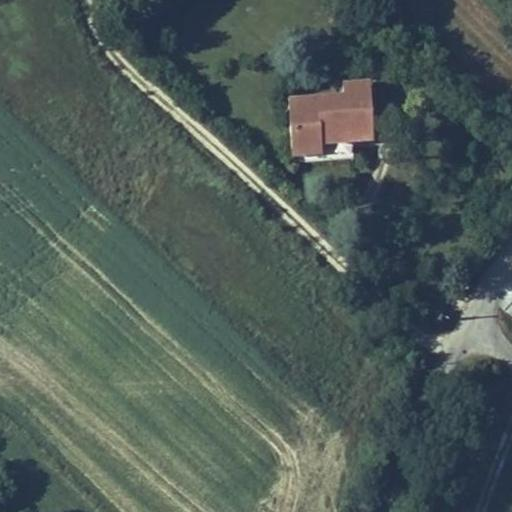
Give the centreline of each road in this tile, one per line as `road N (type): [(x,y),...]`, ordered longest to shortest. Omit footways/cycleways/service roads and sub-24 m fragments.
road 1 (track): [(458,351),(106,35),(89,0)]
road 2 (unclassified): [(394,511),(440,389),(469,329),(484,318)]
